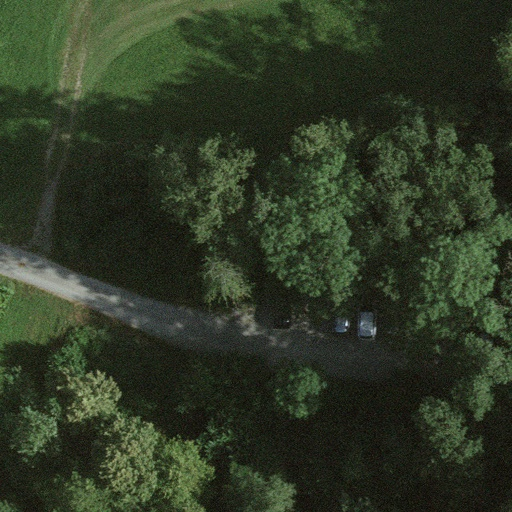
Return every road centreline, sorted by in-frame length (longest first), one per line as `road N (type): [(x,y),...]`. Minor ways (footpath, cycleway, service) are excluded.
road 1 (track): [(131,310),(289,350),(511,367)]
road 2 (unclassified): [(131,310),(0,262)]
